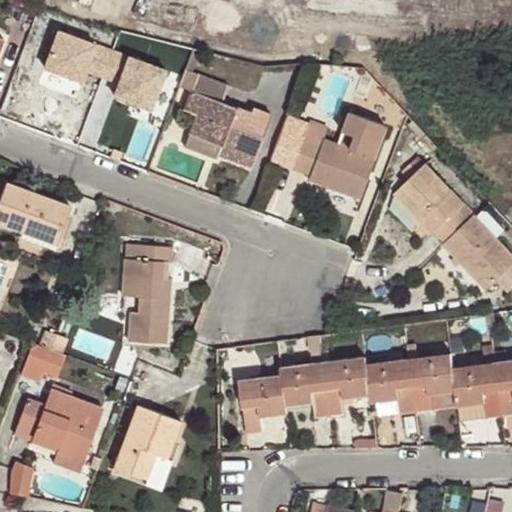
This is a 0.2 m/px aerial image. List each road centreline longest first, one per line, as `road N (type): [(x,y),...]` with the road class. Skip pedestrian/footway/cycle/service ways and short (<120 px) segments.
road 1 (residential): [(0,139),(274,243),(250,306)]
road 2 (residential): [(269,511),(275,485),(300,468),(511,470)]
